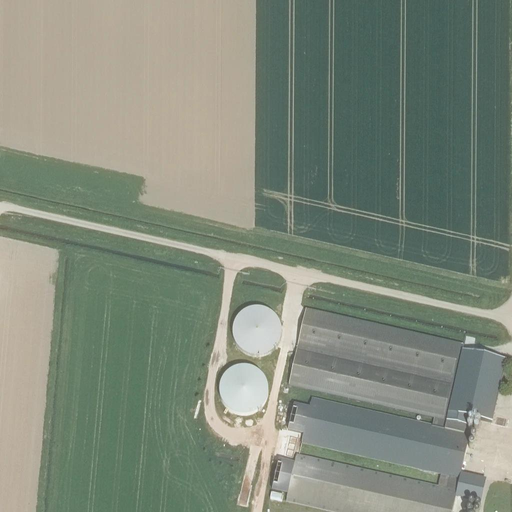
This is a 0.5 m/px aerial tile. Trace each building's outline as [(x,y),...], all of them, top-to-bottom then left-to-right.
[(236,350),(238,352),(236,350),(239,353),(243,355),(247,357),(251,358),(255,358),(260,358),(264,357),(268,355),(271,353),(274,349),(277,346),(279,342),(280,338),(280,333),(280,329),(279,325),(277,321),(275,317),(272,314),(268,312),(264,310),(260,309),(255,308),(251,309),(247,310),(243,312),(239,314),(236,317),(233,321),(232,325),(230,329),(230,334),(230,338),(232,342),(233,346),(236,350)] [(288,494),(286,502),(330,511),(452,511),(455,497),(461,475),(469,436),(465,435),(467,427),(468,419),(492,424),(506,362),(463,352),(464,346),(305,311),(289,387),(434,419),(432,427),(312,400),(310,409),(294,405),(288,431),(304,435),(302,444),(440,475),(437,488),(297,457),(295,465),(288,494)] [(219,388),(218,392),(219,396),(220,400),(222,404),(224,408),(227,411),(230,413),(234,415),(238,417),(242,417),(246,417),(250,417),(254,415),(258,413),(261,411),(264,408),(266,404),(268,400),(269,396),(269,392),(269,388),(268,384),(266,380),(264,377),(261,373),(258,371),(254,369),(250,367),(246,367),(242,367),(238,367),(234,369),(230,371),(227,373),(224,376),(222,380),(220,384),(219,388)] [(278,461),(272,490),(285,493),(288,494),(295,465),(291,464),(278,461)] [(461,475),(455,497),(479,503),(484,480),(461,475)]
